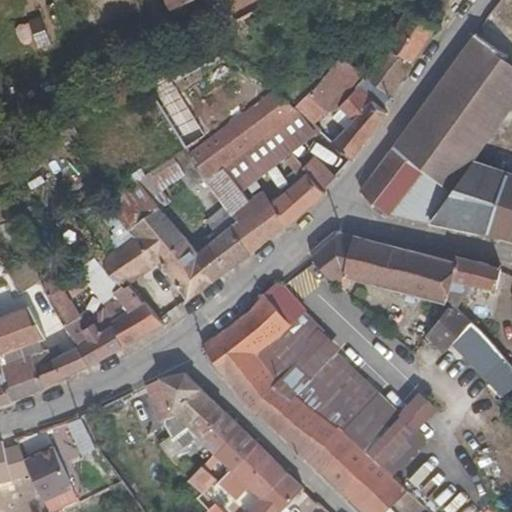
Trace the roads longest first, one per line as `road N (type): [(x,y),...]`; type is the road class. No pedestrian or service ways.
road 1 (residential): [(479,0),(325,212)]
road 2 (unknown): [(292,261),(331,320),(467,411)]
road 3 (residential): [(181,350),(346,511)]
road 4 (residential): [(325,212),(292,261),(181,350)]
road 5 (residential): [(181,350),(0,430)]
road 6 (residential): [(325,212),(511,257)]
